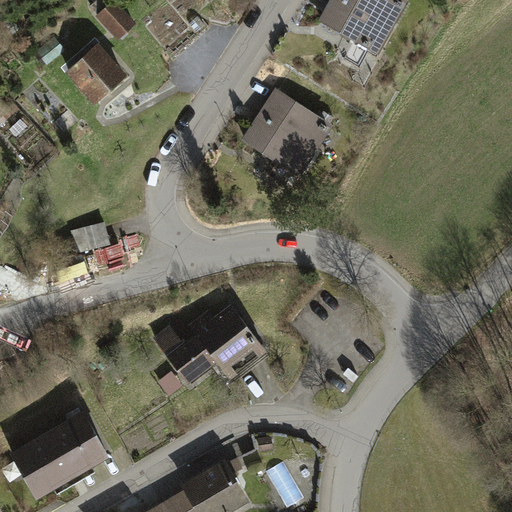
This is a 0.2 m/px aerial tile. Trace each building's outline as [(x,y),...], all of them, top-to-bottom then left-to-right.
[(419,4),(411,0),(339,0),(327,23),(362,42),(353,58),(368,67),(377,51),(389,58),(419,4)] [(141,29),(121,6),(104,21),(125,44),(141,29)] [(70,54),(59,41),(42,55),(53,68),(70,54)] [(133,80),(101,45),(70,74),(102,108),(133,80)] [(341,131),(283,93),(250,143),(287,167),(276,183),(292,193),(302,177),(308,181),(341,131)] [(117,250),(111,226),(77,233),(82,257),(117,250)] [(240,385),(276,358),(238,308),(222,320),(216,312),(196,326),(205,338),(192,348),(178,329),(161,342),(197,389),(227,367),(240,385)] [(68,353),(55,360),(60,369),(73,362),(68,353)] [(191,394),(177,375),(163,385),(178,404),(191,394)] [(10,456),(38,500),(110,454),(82,411),(10,456)] [(271,438),(260,439),(261,449),(272,448),(271,438)] [(243,466),(237,457),(222,466),(188,486),(190,489),(164,504),(168,511),(220,511),(244,498),(230,474),(243,466)]
